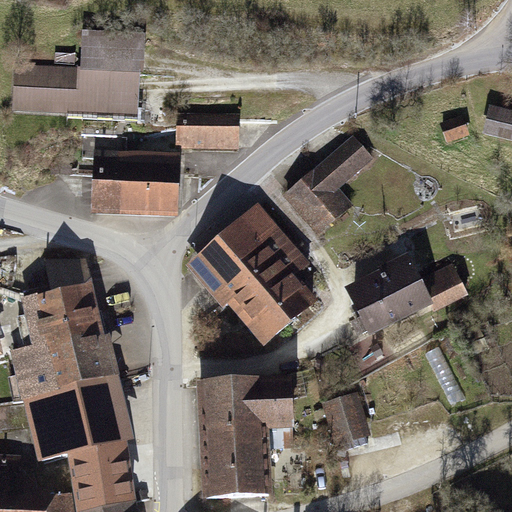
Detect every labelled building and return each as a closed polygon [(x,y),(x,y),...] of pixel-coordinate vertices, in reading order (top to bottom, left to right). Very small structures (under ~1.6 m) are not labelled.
[(75,67),(14,64),(12,114),(138,120),(142,35),(77,32),(75,67)] [(511,111),(488,105),(480,137),(511,145),(511,111)] [(236,114),(175,113),(174,150),(235,151),(236,114)] [(461,118),(435,126),(442,147),(467,139),(461,118)] [(374,160),(353,135),(279,195),(316,239),(352,210),(336,191),(374,160)] [(177,156),(91,152),(88,214),(174,218),(177,156)] [(257,208),(187,267),(259,353),(317,305),(295,280),(308,269),(257,208)] [(30,344),(10,349),(33,465),(60,459),(64,480),(70,478),(75,511),(138,511),(105,337),(100,337),(85,261),(44,257),(46,293),(21,299),(30,344)] [(387,279),(355,295),(366,317),(358,321),(365,333),(372,329),(374,332),(432,303),(435,310),(467,293),(454,269),(423,284),(409,258),(383,271),(387,279)] [(254,381),(193,384),(199,504),(268,501),(264,432),(287,431),(284,387),(254,388),(254,381)] [(357,395),(323,404),(334,448),(368,439),(357,395)] [(19,456),(0,455),(0,511),(70,511),(68,496),(50,498),(51,491),(33,492),(33,477),(19,477),(19,456)]
